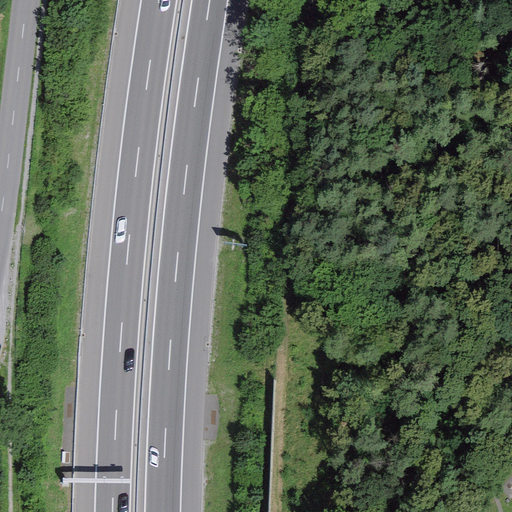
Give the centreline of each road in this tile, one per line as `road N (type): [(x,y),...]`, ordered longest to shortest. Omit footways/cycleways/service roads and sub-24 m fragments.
road 1 (motorway): [(159,0),(127,257),(112,511)]
road 2 (motorway): [(162,511),(177,260),(209,0)]
road 3 (unclassified): [(26,0),(0,220)]
